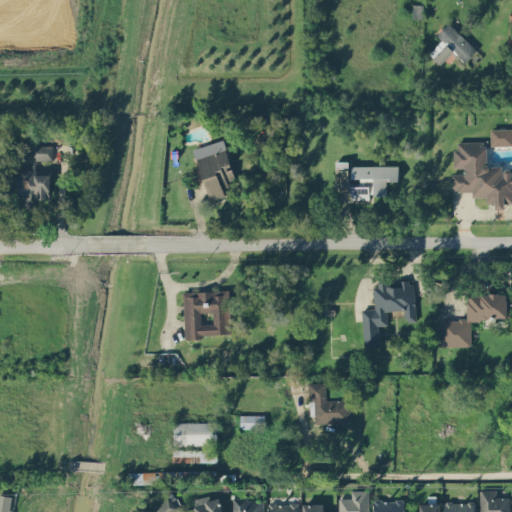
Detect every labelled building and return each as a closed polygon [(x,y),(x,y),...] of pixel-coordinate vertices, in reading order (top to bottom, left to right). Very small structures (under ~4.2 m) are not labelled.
[(436,34),(443,41),(431,53),(440,63),(453,50),(464,61),(476,49),(449,21),(436,34)] [(511,127),(490,128),(491,146),(511,145),(511,127)] [(196,158),(209,199),(228,193),(225,184),(236,180),(223,139),(203,146),(206,155),(196,158)] [(452,190),(471,189),(472,197),(486,197),(486,205),(511,205),(511,169),(486,169),(485,140),(451,140),(452,190)] [(33,141),(33,159),(52,159),(52,141),(33,141)] [(335,191),(351,190),(351,197),(387,197),(387,182),(399,181),(398,164),(348,165),(348,160),(335,160),(335,191)] [(49,197),(49,169),(13,169),(13,204),(34,204),(34,197),(49,197)] [(363,343),(378,343),(377,324),(388,324),(387,310),(404,309),(404,319),(415,319),(414,279),(373,280),(373,308),(363,308),(363,343)] [(182,290),(184,336),(232,335),(230,288),(182,290)] [(471,345),(470,319),(511,318),(511,292),(465,292),(465,318),(440,318),(441,345),(471,345)] [(442,387),(442,379),(434,379),(434,405),(486,404),(486,386),(442,387)] [(308,381),(309,414),(316,414),(316,422),(348,421),(347,399),(327,400),(326,380),(308,381)] [(264,414),(240,414),(240,429),(264,429),(264,414)] [(216,421),(173,421),(173,444),(216,444),(216,421)] [(173,461),(216,461),(216,447),(173,447),(173,461)] [(217,470),(128,470),(128,482),(217,482),(217,470)] [(369,511),(369,488),(348,488),(348,499),(338,499),(338,511),(369,511)] [(510,511),(510,498),(499,498),(499,488),(479,488),(479,511),(510,511)] [(0,511),(8,511),(11,495),(0,493),(0,511)] [(221,511),(217,493),(193,499),(196,511),(221,511)] [(263,511),(263,496),(233,496),(233,511),(263,511)] [(174,511),(178,509),(169,497),(151,511),(174,511)] [(403,511),(403,498),(373,498),(373,511),(403,511)] [(409,511),(439,511),(439,500),(419,500),(419,511),(409,511)] [(474,511),(474,500),(444,500),(444,511),(474,511)] [(298,511),(298,502),(268,502),(268,511),(298,511)] [(323,511),(323,502),(303,502),(303,511),(323,511)]
